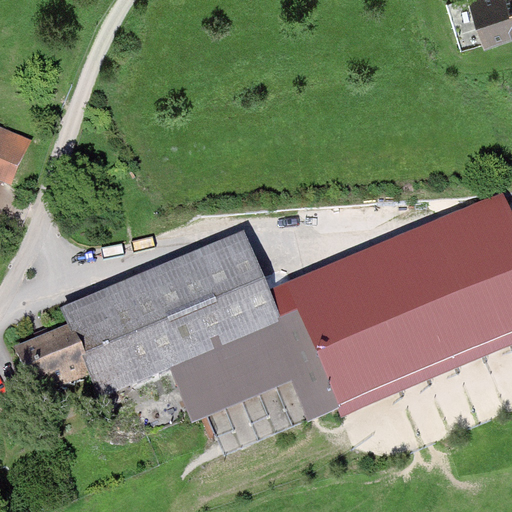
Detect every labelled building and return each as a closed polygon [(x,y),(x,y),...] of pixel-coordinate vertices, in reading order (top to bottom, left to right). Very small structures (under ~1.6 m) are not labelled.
[(511,0),(476,0),(492,48),(511,41),(511,0)] [(0,183),(14,189),(33,144),(0,130),(0,183)] [(248,238),(59,315),(67,335),(18,354),(39,406),(98,382),(105,400),(284,327),(248,238)] [(416,278),(304,323),(337,405),(511,334),(511,289),(504,293),(484,244),(471,249),(464,240),(409,262),(416,278)] [(356,295),(359,290),(360,285),(359,280),(357,276),(354,273),(350,271),(345,270),(341,271),(337,273),(333,275),(331,280),(330,285),(331,290),(333,294),(337,298),(342,300),(347,300),(352,298),(356,295)] [(299,326),(189,372),(208,417),(294,381),(312,425),(337,414),(299,326)]
